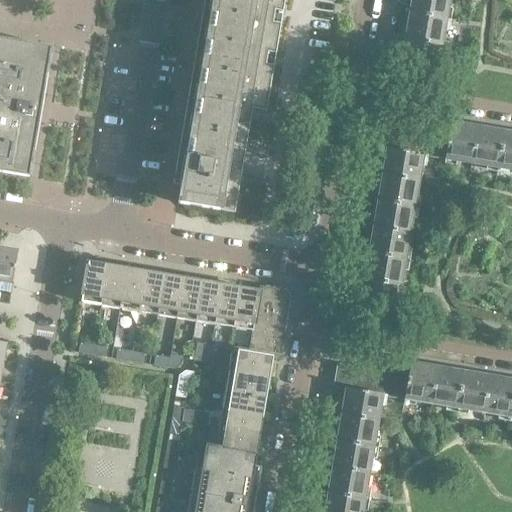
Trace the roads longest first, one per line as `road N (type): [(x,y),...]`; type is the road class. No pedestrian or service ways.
road 1 (residential): [(16,511),(64,226)]
road 2 (residential): [(117,235),(157,0)]
road 3 (residential): [(320,269),(117,235)]
road 4 (residential): [(309,327),(511,361)]
road 5 (residential): [(278,511),(309,327)]
road 6 (residential): [(320,269),(353,91)]
road 7 (residential): [(353,91),(511,114)]
